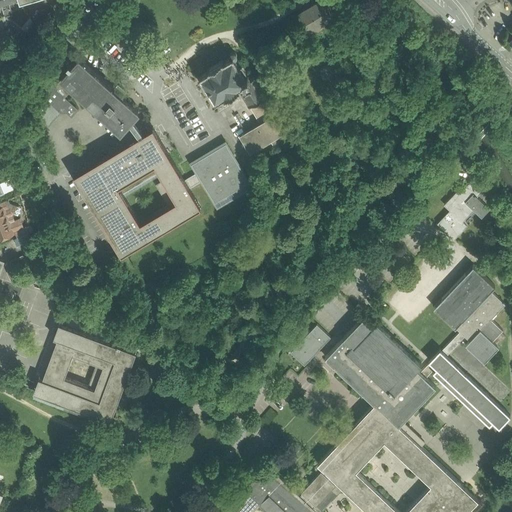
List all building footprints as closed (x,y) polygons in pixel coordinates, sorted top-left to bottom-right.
[(1,0),(6,15),(12,13),(8,0),(1,0)] [(322,0),(319,0),(299,12),(309,29),(332,15),(322,0)] [(6,15),(0,16),(0,23),(7,31),(8,31),(14,36),(21,27),(6,15)] [(230,55),(230,56),(223,61),(222,59),(208,68),(209,69),(199,75),(215,101),(224,95),(225,96),(239,88),(238,86),(251,78),(248,73),(245,75),(244,73),(246,72),(242,64),(240,65),(235,58),(236,57),(237,56),(237,55),(237,53),(236,52),(235,52),(233,51),(232,52),(231,52),(230,54),(230,55)] [(79,56),(73,63),(72,64),(69,61),(67,64),(67,65),(68,66),(69,66),(70,66),(69,67),(62,76),(64,77),(58,84),(51,77),(42,87),(44,90),(37,98),(40,101),(32,109),(45,120),(47,118),(51,121),(64,106),(67,109),(67,110),(72,114),(77,108),(64,96),(73,86),(86,98),(121,129),(129,121),(134,127),(139,134),(143,132),(138,124),(132,117),(139,110),(123,96),(124,95),(115,87),(114,88),(79,56)] [(238,86),(239,88),(249,105),(266,94),(255,75),(251,78),(238,86)] [(287,129),(266,95),(249,105),(260,122),(240,134),(251,152),(270,139),(275,148),(292,137),(287,129)] [(235,132),(242,128),(235,116),(229,120),(235,132)] [(185,178),(180,170),(153,126),(139,134),(128,141),(73,173),(77,179),(121,253),(201,205),(190,187),(202,180),(215,201),(249,181),(226,142),(192,162),(197,171),(185,178)] [(469,159),(461,167),(470,175),(478,167),(469,159)] [(473,178),(466,186),(459,194),(456,191),(444,204),(450,210),(438,223),(454,238),(466,225),(462,221),(474,209),(481,216),(482,216),(481,214),(488,207),(489,209),(489,208),(477,196),(484,188),(473,178)] [(7,199),(0,202),(0,236),(16,230),(24,226),(20,217),(15,220),(13,214),(14,212),(18,214),(21,207),(10,202),(9,200),(7,200),(7,199)] [(24,226),(16,230),(19,237),(30,232),(27,225),(24,226)] [(19,237),(14,238),(17,244),(33,238),(32,236),(33,236),(32,234),(31,235),(30,232),(19,237)] [(473,264),(434,306),(459,329),(466,336),(470,340),(466,345),(485,362),(499,346),(497,344),(493,340),(501,331),(503,329),(491,319),(505,303),(491,289),(495,285),(473,264)] [(433,371),(451,387),(490,424),(493,420),(499,426),(511,414),(448,354),(466,336),(459,329),(440,348),(429,360),(431,361),(427,364),(421,371),(417,368),(394,393),(349,351),(372,326),(363,317),(325,356),(333,363),(374,402),(367,410),(356,422),(318,463),(324,468),(321,471),(321,470),(312,480),(302,490),(301,491),(302,493),(300,495),(267,464),(222,511),(320,511),(327,504),(344,487),(370,511),(465,511),(479,498),(457,478),(422,445),(425,441),(424,440),(424,441),(402,421),(405,418),(436,385),(426,377),(436,366),(437,367),(433,371)] [(377,321),(372,326),(349,351),(394,393),(417,368),(422,364),(377,321)] [(120,345),(121,344),(118,343),(117,344),(59,322),(54,336),(59,338),(44,378),(39,377),(34,390),(112,419),(112,418),(111,418),(117,400),(118,401),(121,394),(119,393),(126,376),(127,376),(129,369),(128,369),(134,351),(136,351),(120,345)] [(317,324),(291,351),(305,364),(331,336),(317,324)] [(497,344),(506,335),(501,331),(493,340),(497,344)]
